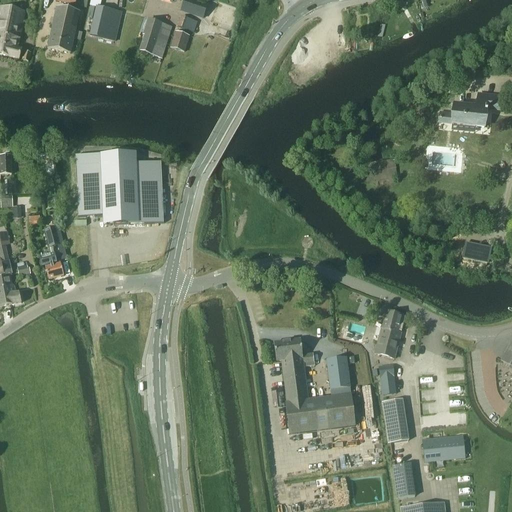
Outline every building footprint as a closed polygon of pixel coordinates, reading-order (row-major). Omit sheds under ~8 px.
[(184,1),(180,13),(203,21),(207,9),(208,6),(201,3),(200,7),(184,1)] [(0,56),(19,61),(21,51),(17,50),(25,12),(0,7),(0,56)] [(70,55),(79,14),(56,9),(47,50),(70,55)] [(115,42),(121,15),(95,9),(89,36),(115,42)] [(193,33),(196,23),(180,18),(177,28),(193,33)] [(161,60),(171,28),(147,21),(142,36),(144,37),(139,52),(161,60)] [(183,53),(188,37),(175,33),(170,49),(183,53)] [(29,63),(31,54),(24,52),(21,61),(29,63)] [(439,114),(439,120),(438,123),(451,125),(484,129),(485,110),(501,112),(503,98),(478,95),(476,108),(453,106),(452,115),(439,114)] [(78,218),(86,218),(112,216),(113,226),(128,225),(128,226),(163,224),(161,163),(126,165),(125,155),(110,156),(110,155),(75,157),(78,218)] [(0,176),(12,176),(11,157),(0,157),(0,176)] [(1,209),(12,209),(12,198),(0,198),(1,209)] [(39,217),(29,218),(30,226),(40,225),(39,217)] [(59,246),(55,229),(44,231),(49,249),(59,246)] [(0,288),(7,287),(11,287),(12,286),(11,276),(13,276),(5,247),(9,245),(7,234),(0,235),(0,261),(1,265),(4,278),(0,278),(0,288)] [(489,263),(493,248),(467,242),(464,257),(489,263)] [(56,264),(54,254),(39,258),(41,268),(50,265),(50,267),(45,269),(48,281),(63,277),(60,265),(53,267),(52,265),(56,264)] [(1,265),(0,261),(0,297),(9,297),(7,287),(0,288),(0,278),(4,278),(1,265)] [(17,269),(19,278),(30,275),(29,270),(27,270),(27,267),(17,269)] [(14,286),(12,286),(11,287),(7,287),(9,297),(10,306),(21,304),(19,294),(15,294),(14,286)] [(0,307),(10,306),(9,297),(0,297),(0,307)] [(374,302),(372,307),(378,310),(381,304),(374,302)] [(382,329),(397,333),(402,317),(387,313),(382,329)] [(381,329),(374,355),(394,360),(401,334),(397,333),(382,329),(381,329)] [(300,340),(274,343),(275,363),(281,363),(286,404),(285,404),(289,436),(354,427),(346,359),(326,362),(331,398),(307,401),(305,381),(303,369),(303,368),(314,367),(313,355),(302,357),(300,340)] [(501,361),(500,361),(509,367),(509,368),(508,369),(511,371),(511,346),(510,345),(504,354),(501,361)] [(382,396),(396,395),(392,367),(378,368),(379,380),(382,396)] [(402,401),(382,404),(388,445),(408,442),(402,401)] [(462,438),(422,441),(424,463),(464,460),(462,438)] [(396,500),(414,497),(410,465),(392,468),(396,500)]
